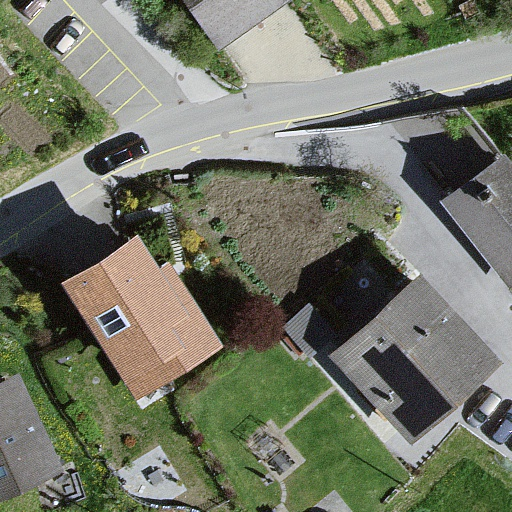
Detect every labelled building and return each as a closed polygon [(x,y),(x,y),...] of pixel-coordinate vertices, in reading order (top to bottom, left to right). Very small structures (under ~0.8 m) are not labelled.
[(185,0),(213,38),(266,0),(185,0)] [(511,157),(455,203),(511,273),(511,157)] [(149,237),(73,285),(145,400),(221,352),(149,237)] [(429,278),(340,356),(419,445),(508,368),(429,278)] [(34,380),(0,394),(0,511),(77,479),(34,380)]
